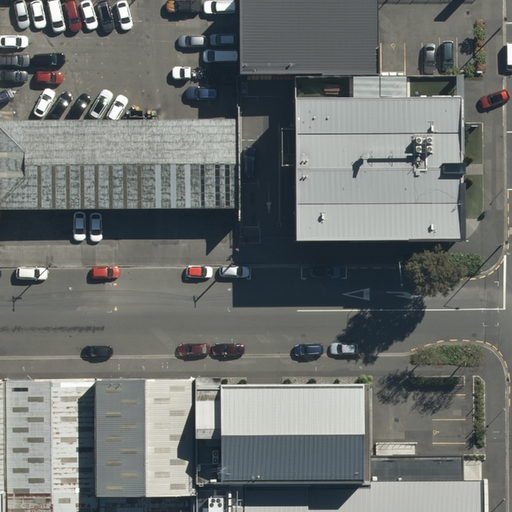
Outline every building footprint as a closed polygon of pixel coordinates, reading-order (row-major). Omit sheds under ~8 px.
[(355,76),(378,76),(379,0),(240,0),(240,77),(296,76),(355,76)] [(296,100),(296,241),(464,241),(464,100),(410,100),(410,76),(378,76),(355,76),(355,101),(296,100)] [(184,119),(0,120),(0,208),(240,208),(240,119),(184,119)] [(194,379),(98,380),(99,511),(193,511),(194,486),(194,379)] [(99,511),(98,380),(7,381),(7,511),(99,511)] [(366,386),(196,387),(196,482),(367,481),(366,386)] [(483,511),(483,483),(246,485),(245,511),(483,511)] [(244,511),(243,489),(194,486),(193,511),(244,511)]
